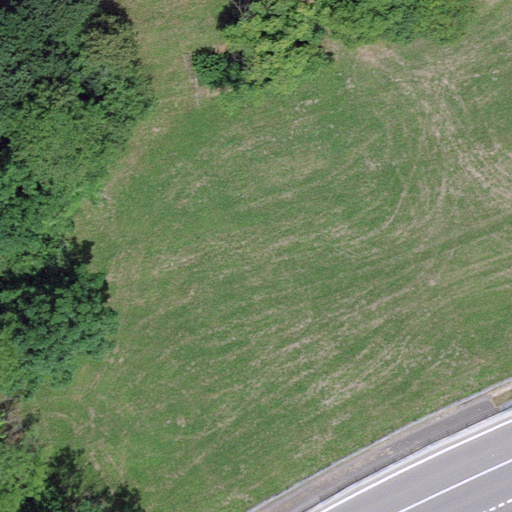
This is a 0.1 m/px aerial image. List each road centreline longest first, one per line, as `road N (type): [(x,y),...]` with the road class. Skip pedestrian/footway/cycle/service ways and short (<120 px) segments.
road 1 (track): [(279,511),(511,397)]
road 2 (primary): [(402,511),(511,460)]
